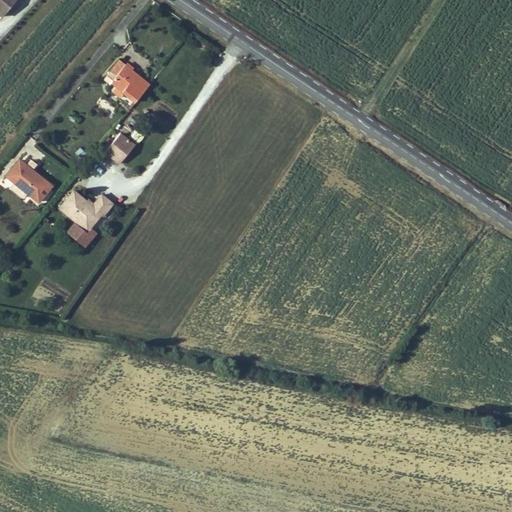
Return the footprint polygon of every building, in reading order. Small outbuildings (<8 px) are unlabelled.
[(0,0),(0,21),(16,1),(14,0),(0,0)] [(115,76),(120,68),(111,61),(105,69),(115,76)] [(122,93),(134,102),(148,84),(137,77),(136,79),(120,68),(115,76),(105,69),(97,81),(105,87),(107,83),(114,88),(122,93)] [(117,100),(122,93),(114,88),(109,95),(117,100)] [(138,140),(123,129),(109,147),(123,158),(138,140)] [(41,200),(52,183),(18,160),(7,176),(41,200)] [(96,201),(78,187),(64,204),(81,217),(82,215),(93,223),(105,209),(107,210),(116,198),(105,189),(96,201)] [(91,226),(93,223),(82,215),(81,217),(91,226)]
